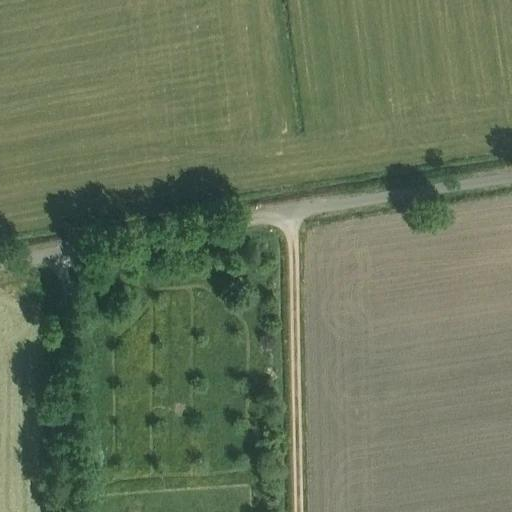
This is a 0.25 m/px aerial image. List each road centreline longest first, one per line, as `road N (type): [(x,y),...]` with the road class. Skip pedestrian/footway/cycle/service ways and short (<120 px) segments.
road 1 (unclassified): [(0,262),(511,179)]
road 2 (track): [(292,212),(298,511)]
